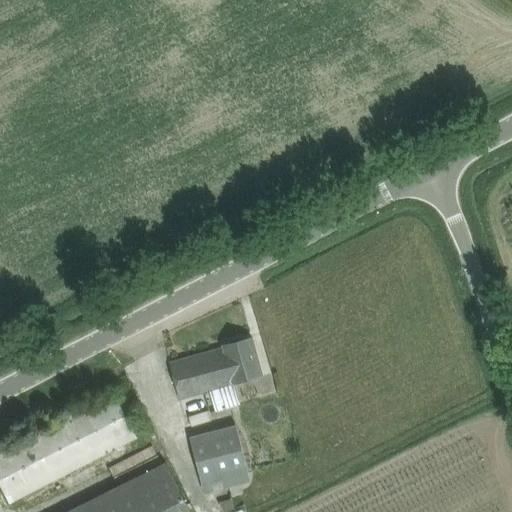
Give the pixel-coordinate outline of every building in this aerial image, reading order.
[(240,404),(234,384),(263,376),(252,337),(223,345),(224,347),(171,362),(180,399),(205,392),(211,413),(240,404)] [(0,482),(10,502),(128,442),(136,437),(115,394),(0,453),(0,482)] [(192,427),(212,420),(209,410),(189,416),(192,427)] [(203,484),(250,472),(237,426),(191,438),(203,484)] [(191,511),(167,463),(68,511),(191,511)]
